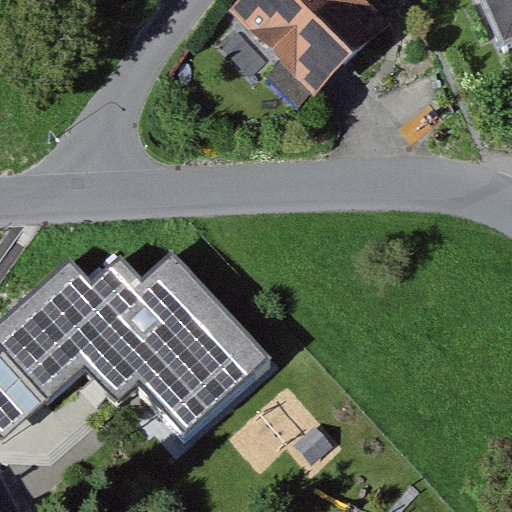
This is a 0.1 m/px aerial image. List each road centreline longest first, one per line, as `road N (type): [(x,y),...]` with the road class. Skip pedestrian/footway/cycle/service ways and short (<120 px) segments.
road 1 (tertiary): [(511,217),(454,194),(335,189),(45,203)]
road 2 (residential): [(45,203),(200,0)]
